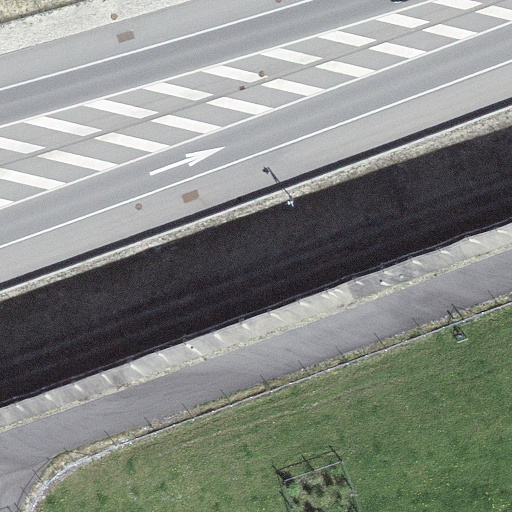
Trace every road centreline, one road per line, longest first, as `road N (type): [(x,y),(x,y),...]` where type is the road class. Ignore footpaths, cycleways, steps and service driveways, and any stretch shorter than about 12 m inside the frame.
road 1 (trunk): [(0,224),(511,41)]
road 2 (trunk): [(360,0),(0,103)]
